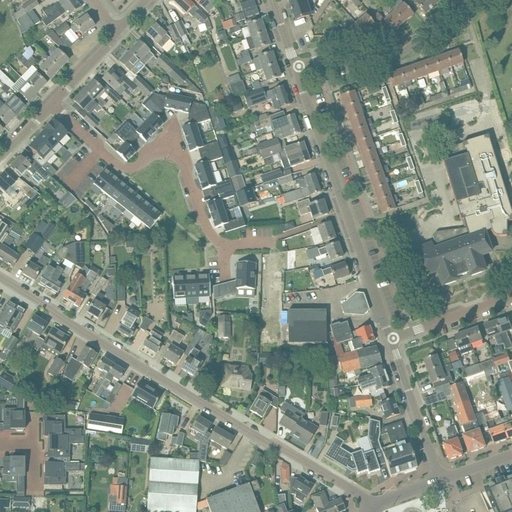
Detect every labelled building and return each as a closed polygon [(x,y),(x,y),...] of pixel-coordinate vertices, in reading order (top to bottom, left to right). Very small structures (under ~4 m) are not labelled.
[(33,0),(22,8),(23,9),(26,13),(38,5),(34,0),(33,0)] [(47,18),(42,22),(46,27),(66,13),(68,17),(81,8),(75,0),(72,0),(48,18),(47,18)] [(51,7),(43,12),(47,18),(48,18),(72,0),(56,0),(58,2),(51,7)] [(202,25),(205,22),(208,19),(187,0),(173,0),(172,2),(187,15),(189,13),(193,17),(194,16),(202,25)] [(198,3),(201,6),(208,13),(214,7),(211,5),(206,0),(193,0),(197,4),(198,3)] [(310,6),(308,0),(288,0),(290,5),(295,20),(307,16),(304,8),(310,6)] [(419,0),(415,3),(425,14),(435,6),(429,0),(419,0)] [(404,4),(394,12),(404,24),(413,15),(412,13),(415,10),(410,4),(407,7),(404,4)] [(256,7),(247,10),(244,11),(246,18),(259,14),(256,7)] [(26,13),(23,9),(15,15),(17,21),(26,14),(26,13)] [(394,12),(392,14),(384,21),(394,32),(404,24),(394,12)] [(243,13),(234,16),(237,23),(245,20),(243,13)] [(35,25),(26,14),(17,21),(25,31),(35,25)] [(366,15),(356,23),(366,35),(376,26),(375,26),(383,19),(378,14),(370,20),(366,15)] [(79,30),(82,35),(83,35),(94,27),(87,16),(79,22),(71,27),(75,33),(79,30)] [(165,23),(161,19),(157,23),(161,27),(165,23)] [(222,24),(224,30),(236,26),(234,20),(222,24)] [(242,29),(245,40),(265,33),(261,21),(247,25),(248,27),(242,29)] [(187,48),(190,46),(185,35),(187,34),(181,22),(176,25),(187,48)] [(350,29),(343,35),(348,41),(352,38),(356,43),(366,35),(356,23),(350,29)] [(55,32),(59,37),(70,29),(66,24),(55,32)] [(146,34),(154,41),(162,49),(171,39),(163,32),(156,25),(146,34)] [(224,30),(226,36),(241,31),(239,25),(236,26),(224,30)] [(167,28),(173,41),(175,44),(181,42),(173,26),(167,28)] [(245,40),(249,51),(255,49),(255,50),(260,48),(269,45),(265,33),(245,40)] [(60,48),(65,53),(73,45),(68,39),(60,48)] [(139,42),(129,53),(144,67),(154,56),(146,49),(139,42)] [(53,56),(49,60),(59,70),(68,61),(54,47),(49,52),(53,56)] [(233,52),(236,61),(240,59),(249,56),(247,51),(241,53),(240,51),(239,51),(239,50),(233,52)] [(459,51),(447,55),(451,68),(463,63),(459,51)] [(120,62),(127,69),(135,77),(144,67),(129,53),(120,62)] [(251,61),(251,62),(252,64),(253,64),(256,72),(262,70),(276,65),(272,53),(253,59),(253,61),(251,61)] [(435,59),(439,72),(451,68),(447,55),(435,59)] [(181,86),(184,82),(189,86),(186,89),(200,93),(201,92),(187,79),(162,56),(156,62),(181,86)] [(249,56),(240,59),(243,65),(251,62),(251,61),(249,56)] [(32,57),(28,61),(33,66),(37,62),(32,57)] [(435,59),(423,63),(428,76),(439,72),(435,59)] [(40,70),(43,73),(50,80),(59,70),(49,60),(40,70)] [(23,66),(28,71),(33,66),(28,61),(23,66)] [(423,63),(411,67),(416,80),(428,76),(423,63)] [(276,65),(262,70),(266,82),(280,77),(276,65)] [(411,67),(400,71),(406,88),(411,86),(410,82),(416,80),(411,67)] [(115,91),(120,96),(124,92),(128,96),(134,90),(137,93),(140,91),(126,77),(121,81),(115,75),(115,74),(111,70),(107,75),(103,80),(115,91)] [(0,79),(10,89),(14,85),(0,71),(0,79)] [(392,88),(398,86),(400,92),(406,90),(406,88),(400,71),(388,76),(392,88)] [(36,74),(27,83),(37,93),(46,84),(36,74)] [(165,76),(160,81),(162,83),(169,85),(167,78),(165,76)] [(133,82),(144,93),(148,97),(153,91),(138,77),(133,82)] [(0,87),(6,93),(10,89),(0,79),(0,87)] [(93,81),(83,91),(102,108),(106,104),(98,96),(103,91),(100,88),(93,81)] [(242,81),(229,85),(234,97),(246,93),(242,81)] [(252,84),(254,90),(260,87),(258,82),(252,84)] [(435,96),(436,101),(448,97),(447,92),(446,92),(444,87),(445,87),(443,82),(438,84),(441,94),(435,96)] [(18,92),(21,96),(28,103),(37,93),(27,83),(18,92)] [(458,88),(460,93),(471,89),(470,84),(458,88)] [(272,99),(276,110),(281,108),(290,105),(284,87),(274,90),(265,94),(262,88),(254,91),(248,94),(248,93),(244,95),(248,108),(272,99)] [(79,96),(73,101),(75,103),(82,109),(79,113),(78,113),(76,111),(75,111),(84,120),(84,119),(89,115),(86,112),(91,107),(94,110),(97,113),(98,112),(101,109),(102,108),(83,91),(79,96)] [(107,95),(116,104),(121,100),(112,91),(107,95)] [(341,96),(345,108),(357,104),(353,92),(341,96)] [(152,94),(148,98),(161,110),(161,107),(176,111),(179,96),(167,94),(166,97),(152,94)] [(190,117),(207,112),(205,106),(191,102),(192,99),(179,96),(176,111),(191,114),(190,117)] [(14,97),(4,106),(15,116),(24,107),(17,100),(14,97)] [(148,98),(142,104),(152,115),(144,123),(155,133),(164,124),(157,118),(163,112),(162,112),(161,110),(148,98)] [(411,105),(413,109),(425,105),(422,98),(417,100),(418,102),(411,105)] [(0,119),(6,126),(15,116),(4,106),(0,101),(0,119)] [(345,108),(349,120),(361,115),(357,104),(345,108)] [(215,127),(223,125),(216,106),(210,109),(215,127)] [(186,140),(199,136),(196,125),(210,120),(207,112),(190,117),(188,118),(190,125),(182,128),(186,140)] [(84,119),(93,128),(98,124),(89,115),(84,119)] [(297,124),(294,115),(271,123),(269,118),(254,123),(256,130),(265,128),(272,125),(275,133),(282,130),(297,124)] [(349,120),(353,131),(372,125),(370,119),(363,121),(361,115),(349,120)] [(126,121),(120,127),(134,141),(140,136),(146,142),(155,133),(144,123),(136,131),(126,121)] [(45,130),(46,131),(59,143),(67,134),(54,122),(51,125),(51,124),(45,130)] [(258,145),(260,152),(279,146),(278,142),(291,137),(300,134),(297,124),(282,130),(275,133),(277,138),(258,145)] [(353,131),(358,143),(370,139),(368,133),(374,131),(372,125),(353,131)] [(126,162),(136,152),(129,146),(134,141),(120,127),(114,133),(125,144),(116,152),(126,162)] [(46,131),(38,139),(51,151),(59,143),(46,131)] [(221,150),(228,148),(224,135),(217,137),(221,150)] [(203,147),(199,136),(186,140),(190,152),(198,149),(200,156),(220,150),(217,142),(203,147)] [(432,247),(431,244),(417,249),(419,255),(418,256),(425,276),(437,271),(442,286),(484,271),(479,256),(491,252),(484,233),(491,231),(492,233),(493,234),(494,235),(495,236),(496,236),(497,236),(507,236),(507,222),(511,220),(511,214),(488,136),(456,146),(458,153),(449,155),(451,160),(443,162),(461,221),(463,220),(466,229),(437,232),(436,233),(435,233),(434,234),(434,235),(433,236),(433,237),(433,238),(433,239),(434,240),(438,245),(432,247)] [(51,151),(38,139),(30,147),(36,154),(32,158),(34,161),(42,168),(55,155),(51,151)] [(358,143),(362,155),(380,149),(378,143),(372,145),(370,139),(358,143)] [(400,142),(390,145),(392,151),(395,150),(396,154),(401,152),(400,148),(406,146),(404,140),(400,142)] [(278,154),(281,161),(306,152),(303,142),(284,149),(284,150),(281,151),(279,146),(260,152),(265,167),(275,163),(272,156),(278,154)] [(362,155),(366,167),(378,162),(376,157),(382,155),(380,149),(362,155)] [(198,178),(212,174),(208,163),(223,158),(220,150),(200,156),(203,163),(194,166),(198,178)] [(306,152),(281,161),(284,170),(310,161),(306,152)] [(32,177),(32,176),(38,181),(41,178),(46,181),(51,176),(42,168),(34,161),(30,166),(21,157),(16,162),(14,161),(10,165),(11,166),(10,168),(21,178),(27,171),(32,177)] [(231,178),(240,175),(236,160),(226,164),(229,174),(231,178)] [(366,167),(370,178),(382,174),(389,172),(386,166),(380,168),(378,162),(366,167)] [(93,185),(101,191),(113,176),(105,170),(93,185)] [(260,176),(263,184),(283,178),(280,170),(260,176)] [(18,189),(31,201),(26,206),(29,209),(40,196),(35,192),(18,179),(14,184),(4,174),(0,178),(0,188),(12,201),(17,195),(14,193),(18,189)] [(215,185),(212,174),(198,178),(202,190),(211,187),(213,194),(233,188),(230,180),(215,185)] [(296,184),(293,185),(295,192),(317,184),(314,174),(305,177),(296,181),(295,181),(296,184)] [(370,178),(374,190),(386,186),(382,174),(370,178)] [(231,178),(235,193),(237,193),(246,190),(241,175),(240,176),(240,175),(231,178)] [(101,191),(109,197),(121,183),(113,176),(101,191)] [(109,197),(117,204),(129,190),(121,183),(109,197)] [(282,196),(286,205),(311,196),(320,193),(317,184),(295,192),(282,196)] [(38,189),(35,192),(40,196),(45,190),(41,186),(38,188),(38,189)] [(374,190),(378,202),(395,196),(395,195),(390,197),(386,186),(374,190)] [(211,216),(224,212),(221,201),(235,196),(233,188),(213,194),(215,201),(207,204),(211,216)] [(252,189),(236,193),(241,207),(256,202),(252,189)] [(117,204),(114,208),(122,214),(126,211),(137,196),(129,190),(117,204)] [(126,211),(134,217),(145,203),(137,196),(126,211)] [(395,196),(378,202),(382,214),(394,210),(392,203),(397,201),(395,196)] [(11,199),(6,204),(13,210),(17,205),(11,199)] [(308,200),(299,203),(296,204),(300,216),(310,213),(313,220),(318,218),(328,214),(323,201),(310,205),(308,200)] [(134,217),(142,224),(153,209),(145,203),(134,217)] [(153,209),(142,224),(150,230),(161,216),(153,209)] [(228,223),(224,212),(211,216),(215,228),(223,225),(225,233),(245,226),(242,218),(228,223)] [(113,226),(105,220),(102,224),(108,232),(113,226)] [(24,247),(30,251),(48,225),(42,221),(24,247)] [(310,231),(315,245),(335,238),(330,224),(310,231)] [(30,251),(36,255),(54,229),(48,225),(30,251)] [(9,235),(18,241),(23,233),(14,228),(9,235)] [(2,245),(1,245),(0,247),(0,259),(12,267),(18,258),(12,254),(13,252),(8,249),(14,239),(8,235),(2,245)] [(126,249),(136,248),(135,240),(125,241),(126,249)] [(74,265),(83,270),(86,264),(85,243),(75,243),(73,244),(73,251),(74,265)] [(317,248),(311,250),(310,250),(313,259),(328,254),(331,261),(343,257),(338,243),(318,250),(317,248)] [(57,255),(63,259),(68,250),(64,248),(63,248),(57,255)] [(63,259),(74,265),(73,251),(68,250),(63,259)] [(29,263),(27,265),(22,274),(35,281),(41,271),(42,272),(49,260),(42,255),(35,267),(29,263)] [(318,264),(320,269),(329,266),(327,261),(318,264)] [(236,281),(218,285),(219,298),(236,294),(236,289),(254,290),(255,264),(237,263),(236,281)] [(345,263),(335,266),(322,271),(321,270),(314,272),(316,280),(332,274),(334,281),(349,276),(345,263)] [(282,265),(263,264),(262,291),(281,292),(282,265)] [(47,289),(50,286),(48,284),(54,274),(53,273),(55,271),(48,266),(38,283),(47,289)] [(88,275),(71,303),(79,308),(87,296),(84,294),(90,283),(91,284),(97,274),(99,276),(102,272),(91,266),(89,269),(90,270),(88,274),(88,275)] [(50,286),(47,289),(57,295),(63,285),(57,281),(63,271),(57,267),(55,271),(53,273),(54,274),(48,284),(50,286)] [(71,303),(88,275),(88,274),(85,280),(76,275),(70,285),(62,298),(71,303)] [(208,275),(196,276),(198,299),(210,298),(208,275)] [(196,276),(184,277),(186,299),(198,299),(196,276)] [(186,299),(184,277),(172,277),(173,300),(186,299)] [(102,278),(97,286),(91,294),(96,297),(94,301),(87,313),(98,319),(105,307),(99,304),(104,296),(99,293),(107,281),(102,278)] [(356,292),(346,302),(350,315),(364,316),(370,310),(364,293),(356,292)] [(0,335),(0,334),(7,324),(17,306),(9,302),(4,310),(3,309),(0,314),(0,335)] [(350,315),(346,302),(341,306),(344,314),(350,315)] [(7,324),(0,334),(9,339),(0,353),(7,358),(10,352),(11,352),(18,340),(11,336),(20,320),(25,311),(17,306),(7,324)] [(130,308),(121,321),(116,330),(130,338),(135,330),(132,328),(140,315),(130,308)] [(325,311),(288,312),(288,344),(326,344),(325,311)] [(210,317),(207,315),(201,325),(204,327),(210,317)] [(219,317),(219,324),(219,338),(229,338),(229,316),(219,317)] [(40,336),(47,325),(34,317),(22,336),(28,339),(33,332),(40,336)] [(152,321),(145,318),(139,328),(145,332),(152,321)] [(496,322),(504,344),(506,350),(511,347),(511,346),(509,337),(508,337),(506,332),(511,330),(511,328),(508,318),(496,322)] [(335,339),(336,342),(337,344),(343,342),(353,339),(347,322),(337,325),(331,328),(335,339)] [(498,346),(504,344),(496,322),(484,326),(489,338),(495,336),(498,346)] [(374,341),(369,326),(356,331),(358,339),(350,342),(353,351),(356,350),(362,348),(361,346),(374,341)] [(193,327),(190,332),(195,335),(199,329),(193,327)] [(479,328),(467,333),(471,345),(483,340),(479,328)] [(54,329),(48,337),(44,344),(52,349),(54,347),(62,351),(69,338),(54,329)] [(153,329),(148,337),(143,346),(156,354),(162,345),(156,341),(157,339),(160,341),(163,336),(153,329)] [(195,335),(194,337),(189,346),(193,348),(181,369),(194,377),(199,368),(203,362),(196,359),(200,352),(195,349),(202,337),(212,343),(213,337),(203,331),(199,329),(195,335)] [(174,331),(169,340),(173,342),(163,358),(175,365),(180,357),(183,353),(176,349),(184,337),(174,331)] [(473,351),(467,333),(455,337),(456,341),(454,342),(454,339),(446,342),(450,352),(459,349),(461,355),(473,351)] [(28,354),(33,357),(44,341),(38,337),(32,347),(32,348),(28,354)] [(331,357),(331,376),(337,374),(372,366),(382,364),(376,347),(356,351),(356,350),(353,351),(345,353),(337,355),(331,357)] [(91,363),(96,355),(85,348),(77,361),(72,358),(68,363),(64,377),(72,381),(77,373),(78,373),(82,365),(88,368),(91,363)] [(247,361),(252,361),(252,365),(257,365),(258,354),(255,354),(255,353),(248,352),(247,361)] [(445,360),(447,366),(451,364),(451,363),(459,360),(457,354),(449,357),(449,358),(445,360)] [(499,366),(504,363),(507,362),(506,361),(508,360),(510,359),(508,355),(493,361),(495,365),(498,364),(499,366)] [(425,360),(429,372),(441,368),(437,356),(425,360)] [(47,373),(55,378),(64,363),(56,359),(47,373)] [(91,393),(96,396),(114,365),(103,359),(97,367),(97,368),(102,371),(99,377),(101,378),(91,393)] [(496,367),(493,360),(478,365),(481,373),(484,371),(496,367)] [(441,368),(429,372),(434,384),(435,389),(449,384),(453,382),(451,377),(445,379),(443,374),(453,370),(451,364),(447,366),(441,368)] [(114,365),(96,396),(99,398),(105,388),(106,389),(113,378),(119,381),(125,372),(114,365)] [(224,365),(222,376),(221,386),(250,391),(252,381),(252,375),(247,375),(248,367),(224,365)] [(357,380),(359,386),(386,376),(383,366),(373,369),(367,371),(369,376),(357,380)] [(487,380),(488,381),(489,387),(490,387),(492,386),(491,382),(492,382),(490,375),(494,374),(494,373),(498,372),(497,367),(484,371),(487,380)] [(470,386),(487,380),(484,371),(481,373),(462,379),(466,389),(471,388),(470,386)] [(508,412),(511,410),(511,385),(510,380),(507,371),(503,372),(504,374),(499,376),(501,381),(497,382),(508,412)] [(370,393),(371,396),(378,394),(383,393),(384,393),(383,389),(390,387),(386,376),(359,386),(360,385),(362,392),(368,390),(369,393),(370,393)] [(152,409),(154,405),(161,394),(141,382),(136,391),(132,397),(152,409)] [(110,393),(115,396),(121,386),(117,383),(110,393)] [(449,384),(435,389),(437,395),(443,393),(445,397),(452,395),(456,406),(466,435),(464,436),(466,444),(470,453),(486,447),(482,438),(480,431),(479,431),(476,421),(463,383),(450,388),(449,384)] [(14,391),(18,396),(23,391),(18,387),(14,391)] [(330,389),(331,399),(338,398),(338,395),(344,394),(343,388),(330,389)] [(259,397),(250,411),(262,418),(275,397),(269,393),(263,390),(259,397)] [(443,393),(437,395),(439,402),(446,400),(445,397),(443,393)] [(385,394),(379,396),(382,403),(380,403),(386,419),(399,415),(394,399),(387,401),(385,394)] [(372,406),(371,399),(371,396),(355,398),(356,408),(372,406)] [(25,430),(24,399),(17,399),(17,409),(3,409),(3,426),(11,426),(11,430),(16,430),(16,431),(23,431),(23,430),(25,430)] [(304,414),(284,402),(279,410),(285,414),(279,424),(292,432),(290,435),(307,445),(317,428),(301,419),(304,414)] [(478,405),(473,407),(475,415),(482,434),(490,431),(494,444),(508,439),(501,420),(501,418),(498,412),(490,415),(489,417),(486,418),(484,412),(481,413),(478,405)] [(319,426),(326,427),(328,413),(321,412),(319,426)] [(87,430),(121,436),(124,421),(89,415),(87,430)] [(162,415),(160,425),(158,440),(165,442),(167,435),(172,436),(174,427),(176,428),(178,418),(162,415)] [(65,430),(65,416),(49,416),(49,424),(45,424),(45,429),(43,429),(43,436),(45,436),(45,437),(81,437),(81,430),(65,430)] [(501,420),(508,439),(511,437),(511,416),(510,417),(501,420)] [(193,426),(191,429),(198,433),(194,439),(200,442),(199,448),(207,449),(208,444),(209,440),(212,435),(206,432),(211,425),(205,421),(206,420),(200,417),(200,418),(199,417),(193,426)] [(335,437),(324,456),(347,470),(348,468),(352,471),(356,470),(357,474),(367,471),(369,474),(380,470),(379,468),(386,465),(381,449),(378,441),(380,437),(380,434),(380,422),(369,419),(367,437),(372,451),(363,454),(362,450),(350,454),(341,448),(344,442),(335,437)] [(409,445),(401,422),(382,429),(380,434),(380,437),(387,434),(391,446),(381,449),(390,477),(417,468),(409,445)] [(456,458),(462,456),(461,452),(462,451),(456,434),(458,433),(456,426),(446,429),(451,442),(444,444),(449,456),(448,457),(449,461),(456,459),(456,458)] [(212,445),(214,447),(219,450),(221,447),(227,450),(234,438),(216,428),(212,435),(209,440),(214,442),(212,445)] [(170,445),(181,447),(184,434),(178,433),(177,438),(171,437),(170,445)] [(83,445),(83,437),(50,437),(50,438),(48,438),(48,445),(50,445),(50,451),(53,451),(54,458),(70,458),(70,445),(83,445)] [(217,465),(225,466),(231,455),(225,451),(217,465)] [(256,452),(251,460),(249,464),(256,468),(263,456),(256,452)] [(23,459),(23,457),(15,457),(15,459),(10,459),(10,463),(3,463),(3,475),(10,475),(10,476),(17,476),(17,493),(24,493),(24,459),(23,459)] [(195,511),(199,462),(150,459),(146,511),(195,511)] [(66,486),(65,472),(79,472),(79,464),(45,464),(45,465),(44,465),(44,473),(45,473),(45,478),(49,478),(49,486),(66,486)] [(281,484),(289,484),(289,467),(281,467),(281,484)] [(290,482),(289,495),(295,495),(295,498),(302,503),(313,485),(299,477),(296,482),(290,482)] [(110,496),(109,511),(124,511),(125,511),(127,479),(113,478),(112,486),(116,486),(116,497),(110,496)] [(505,480),(501,481),(511,506),(511,480),(506,483),(505,480)] [(256,481),(249,484),(252,492),(259,489),(256,481)] [(488,511),(511,511),(511,506),(501,481),(498,483),(499,486),(488,491),(489,494),(488,496),(490,500),(492,500),(495,508),(489,511),(481,493),(481,494),(488,511)] [(211,511),(259,511),(252,492),(249,484),(207,500),(211,511)] [(277,507),(278,511),(285,511),(283,506),(284,505),(282,488),(275,489),(277,507)] [(311,497),(317,511),(341,511),(345,511),(341,499),(328,504),(324,492),(311,497)] [(22,499),(16,499),(16,507),(22,507),(22,510),(28,510),(28,507),(34,507),(34,499),(28,499),(28,497),(22,497),(22,499)] [(3,511),(4,508),(8,509),(8,500),(0,499),(0,511),(3,511)] [(205,500),(196,504),(199,510),(207,506),(205,500)]
